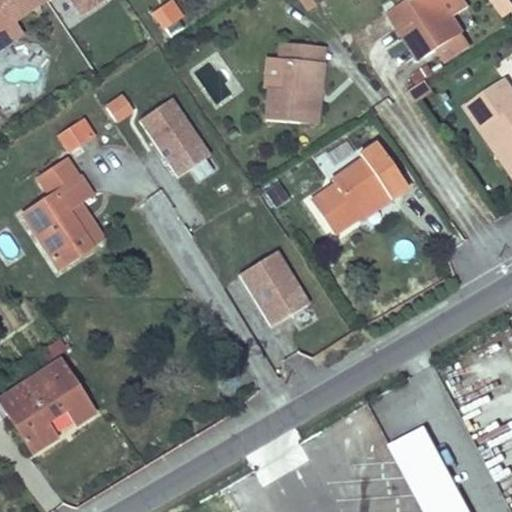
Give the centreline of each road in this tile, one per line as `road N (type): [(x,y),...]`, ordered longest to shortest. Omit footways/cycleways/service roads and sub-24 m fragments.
road 1 (unclassified): [(122,511),(511,283)]
road 2 (unknown): [(409,344),(492,511)]
